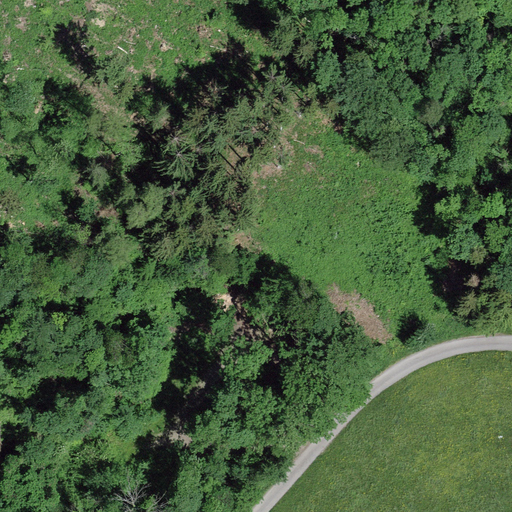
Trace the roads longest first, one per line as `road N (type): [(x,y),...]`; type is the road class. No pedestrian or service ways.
road 1 (unclassified): [(511,342),(419,358),(373,385),(258,511)]
road 2 (track): [(314,449),(145,440),(234,332)]
